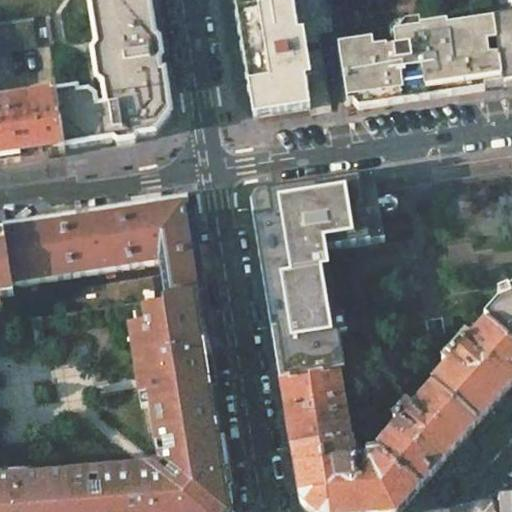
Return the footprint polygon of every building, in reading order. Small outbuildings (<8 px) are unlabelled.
[(91,0),(93,11),(110,9),(148,4),(147,1),(151,0),(150,0),(91,0)] [(234,0),(253,118),(310,109),(303,64),(309,63),(306,47),(300,48),(292,0),(234,0)] [(104,82),(109,110),(101,111),(103,123),(106,144),(114,142),(120,146),(134,144),(138,139),(156,136),(170,117),(164,78),(160,78),(156,65),(161,60),(158,46),(154,42),(148,4),(110,9),(93,11),(99,43),(95,49),(99,76),(104,82)] [(503,86),(511,84),(511,19),(494,23),(503,86)] [(31,21),(0,25),(0,52),(35,47),(31,21)] [(383,104),(499,87),(503,87),(494,23),(447,30),(447,26),(421,30),(419,24),(405,25),(396,37),(393,37),(395,52),(386,54),(386,51),(373,53),(371,45),(338,50),(347,105),(383,100),(383,104)] [(395,27),(390,33),(390,38),(393,37),(396,37),(405,25),(395,27)] [(51,98),(0,106),(0,163),(66,154),(65,150),(57,98),(55,98),(55,95),(51,96),(51,98)] [(57,98),(65,150),(106,144),(103,123),(101,111),(97,112),(95,103),(88,98),(78,99),(77,95),(57,98)] [(328,270),(326,254),(384,241),(380,211),(378,204),(374,177),(275,195),(275,199),(271,200),(272,206),(267,207),(268,211),(264,212),(264,221),(255,223),(264,281),(328,270)] [(384,213),(389,217),(395,216),(399,212),(398,205),(393,201),(378,204),(380,211),(383,210),(384,213)] [(184,206),(4,234),(13,286),(159,264),(165,299),(169,298),(198,293),(184,206)] [(0,300),(2,301),(1,296),(15,294),(13,286),(4,234),(0,234),(0,300)] [(264,281),(280,382),(340,373),(345,372),(339,338),(336,321),(328,270),(264,281)] [(418,270),(395,274),(397,287),(420,284),(418,270)] [(511,290),(507,293),(510,300),(496,305),(483,320),(489,325),(511,345),(511,290)] [(134,313),(153,454),(222,443),(199,304),(198,293),(169,298),(162,303),(163,309),(134,313)] [(43,330),(52,329),(50,317),(41,318),(43,330)] [(34,319),(37,343),(45,342),(43,330),(41,318),(34,319)] [(336,321),(339,338),(347,337),(344,320),(336,321)] [(449,370),(432,389),(434,390),(476,427),(511,385),(511,345),(489,325),(473,343),(467,339),(444,365),(449,370)] [(340,373),(280,382),(285,412),(291,451),(350,443),(344,400),(340,373)] [(400,428),(377,454),(419,491),(441,466),(476,427),(434,390),(413,414),(405,407),(401,411),(403,413),(394,422),(400,428)] [(350,443),(291,451),(299,501),(300,504),(302,507),(308,511),(400,511),(419,491),(377,454),(367,455),(367,461),(357,462),(352,459),(351,449),(364,447),(363,441),(350,443)] [(222,443),(153,454),(154,463),(162,469),(156,475),(158,489),(176,488),(181,487),(228,482),(222,443)] [(161,511),(158,489),(156,475),(155,477),(149,472),(115,476),(118,511),(161,511)] [(66,481),(69,511),(118,511),(115,476),(66,481)] [(0,511),(69,511),(66,481),(0,485),(0,511)] [(158,489),(161,511),(230,511),(232,510),(228,482),(181,487),(176,488),(158,489)]
